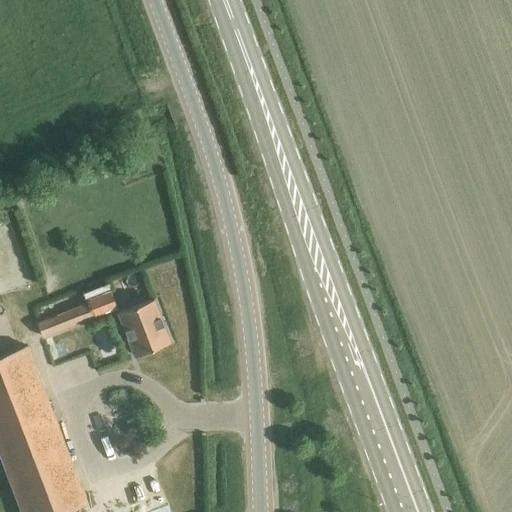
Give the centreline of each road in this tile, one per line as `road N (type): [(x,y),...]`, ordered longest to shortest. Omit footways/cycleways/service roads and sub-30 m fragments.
road 1 (secondary): [(221,0),(411,511)]
road 2 (tertiary): [(261,511),(244,283),(215,165),(154,0)]
